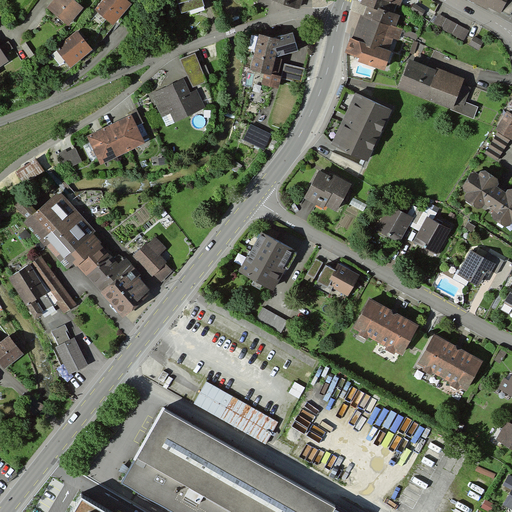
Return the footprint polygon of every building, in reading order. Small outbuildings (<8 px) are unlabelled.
[(61,27),(77,9),(66,0),(50,0),(42,10),(61,27)] [(107,27),(124,7),(115,0),(97,0),(88,12),(107,27)] [(181,16),(204,9),(201,0),(172,0),(174,5),(177,5),(181,16)] [(273,0),(299,9),(302,0),(273,0)] [(378,7),(398,14),(402,0),(362,0),(361,3),(368,6),(377,10),(378,7)] [(511,0),(467,0),(490,12),(493,7),(508,15),(511,7),(511,0)] [(426,11),(414,3),(410,9),(422,17),(426,11)] [(377,10),(368,6),(364,16),(361,15),(351,39),(350,39),(345,52),(361,58),(359,62),(385,71),(392,50),(389,49),(393,38),(398,40),(403,29),(396,26),(400,15),(398,14),(378,7),(377,10)] [(464,41),(469,31),(439,14),(433,24),(464,41)] [(276,40),(256,36),(249,70),(263,73),(261,84),(274,86),(279,58),(299,51),(295,32),(276,40)] [(63,68),(85,51),(72,34),(50,51),(63,68)] [(474,35),(469,44),(479,50),(484,41),(474,35)] [(200,66),(195,53),(180,59),(192,88),(207,82),(205,76),(200,66)] [(462,84),(465,78),(436,67),(436,69),(409,59),(398,88),(451,108),(452,109),(462,84)] [(205,64),(200,66),(205,76),(210,74),(205,64)] [(303,69),(284,65),(281,80),(300,83),(303,69)] [(173,123),(203,111),(195,91),(187,94),(182,82),(150,95),(160,119),(169,115),(173,123)] [(471,88),(462,84),(452,109),(451,108),(450,110),(474,119),(478,107),(466,101),(471,88)] [(366,161),(391,109),(356,93),(331,145),(366,161)] [(511,113),(507,111),(496,129),(499,130),(498,132),(510,140),(511,140),(511,113)] [(131,114),(87,136),(101,165),(145,143),(131,114)] [(510,140),(498,132),(485,153),(497,161),(510,140)] [(336,215),(350,185),(319,171),(305,201),(336,215)] [(511,191),(508,189),(505,193),(497,189),(501,182),(479,171),(476,176),(469,172),(458,192),(464,195),(461,201),(479,211),(482,205),(493,211),(489,218),(506,227),(508,222),(511,223),(511,191)] [(95,231),(58,191),(24,222),(61,262),(92,234),(95,231)] [(413,220),(388,208),(375,234),(400,246),(413,220)] [(453,233),(431,222),(418,249),(440,259),(453,233)] [(110,254),(92,234),(61,262),(68,269),(74,264),(77,267),(78,266),(86,274),(110,254)] [(270,292),(292,252),(259,234),(237,274),(270,292)] [(159,257),(168,248),(156,236),(134,258),(160,285),(173,272),(159,257)] [(114,259),(110,254),(86,274),(102,294),(133,266),(122,252),(114,259)] [(497,265),(472,253),(459,278),(484,290),(497,265)] [(42,256),(8,279),(26,306),(27,305),(45,294),(51,290),(66,313),(75,306),(42,256)] [(359,274),(340,264),(324,293),(343,304),(359,274)] [(141,275),(133,266),(102,294),(122,317),(151,292),(139,277),(141,275)] [(53,306),(45,294),(27,305),(35,318),(43,314),(42,312),(53,306)] [(418,326),(368,299),(351,331),(401,358),(418,326)] [(0,339),(0,365),(3,370),(24,353),(9,334),(1,340),(0,339)] [(483,362),(432,335),(415,368),(465,395),(483,362)] [(68,376),(88,366),(74,338),(54,348),(68,376)] [(511,397),(511,374),(508,382),(504,379),(498,390),(511,397)] [(206,385),(194,405),(265,444),(277,424),(206,385)] [(343,511),(164,410),(122,485),(169,511),(343,511)] [(511,424),(508,422),(498,442),(511,450),(511,424)] [(103,511),(80,497),(70,511),(103,511)]
